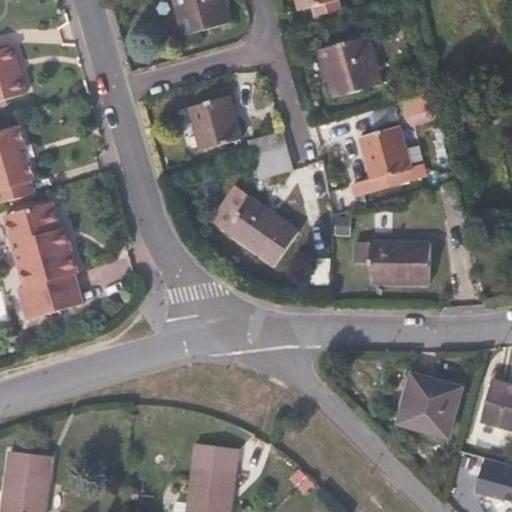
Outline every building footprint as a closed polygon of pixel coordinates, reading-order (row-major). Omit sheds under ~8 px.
[(231,24),(224,0),(180,0),(184,17),(180,18),(186,37),(231,24)] [(343,14),(338,0),(298,0),(302,13),(316,9),(319,21),(343,14)] [(383,88),(368,39),(323,51),(337,101),(383,88)] [(0,102),(31,93),(17,46),(0,50),(0,102)] [(434,95),(431,79),(397,90),(401,104),(434,95)] [(439,109),(434,95),(401,104),(405,119),(439,109)] [(242,141),(230,98),(191,110),(204,152),(242,141)] [(40,157),(36,144),(30,146),(24,125),(0,132),(0,195),(3,204),(38,194),(36,181),(40,180),(34,159),(40,157)] [(415,181),(411,171),(400,128),(361,139),(374,182),(385,179),(388,188),(415,181)] [(288,147),(283,133),(250,142),(253,156),(288,147)] [(292,162),(288,147),(253,156),(258,172),(292,162)] [(465,219),(456,184),(441,188),(450,221),(465,219)] [(299,232),(250,198),(227,230),(277,266),(299,232)] [(75,274),(65,240),(62,239),(51,203),(5,216),(26,288),(21,289),(30,321),(81,306),(72,275),(75,274)] [(430,286),(431,245),(377,244),(372,244),(371,283),(430,286)] [(448,438),(462,388),(413,374),(398,423),(448,438)] [(511,429),(511,387),(492,382),(480,421),(511,429)] [(45,511),(52,458),(10,452),(1,511),(45,511)] [(511,462),(487,455),(477,492),(511,501),(511,462)] [(230,511),(236,472),(192,467),(186,511),(230,511)]
